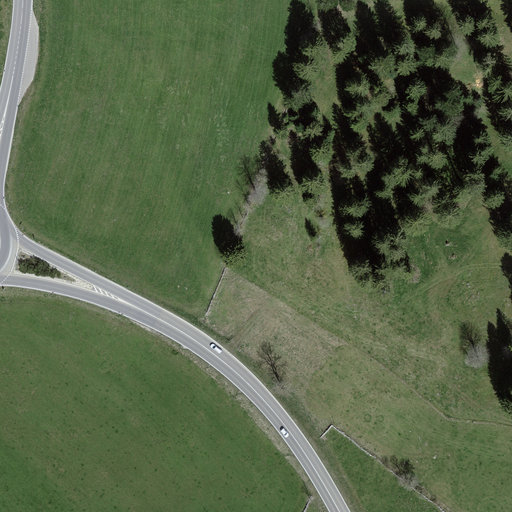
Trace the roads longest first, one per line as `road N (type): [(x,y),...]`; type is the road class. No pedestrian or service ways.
road 1 (primary): [(141,310),(249,384),(339,511)]
road 2 (primary): [(141,310),(8,234)]
road 3 (primary): [(0,277),(141,310)]
